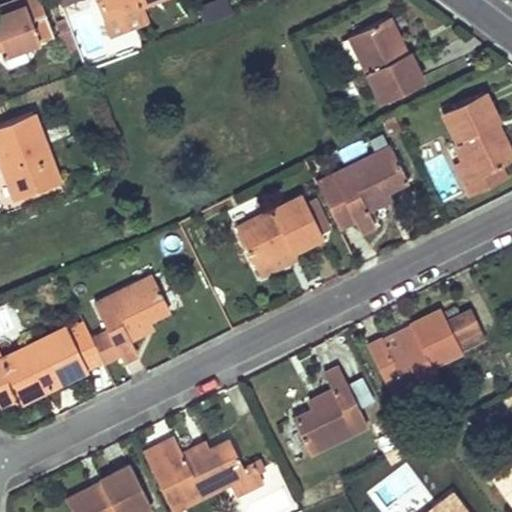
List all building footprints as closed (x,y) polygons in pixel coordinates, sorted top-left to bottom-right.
[(22,0),(24,5),(4,13),(0,14),(0,49),(1,53),(53,34),(39,0),(22,0)] [(22,0),(16,0),(1,6),(4,13),(24,5),(22,0)] [(95,0),(102,18),(140,3),(148,0),(95,0)] [(199,0),(204,18),(231,11),(227,0),(199,0)] [(140,3),(102,18),(106,28),(143,13),(140,3)] [(388,17),(349,35),(381,101),(422,81),(407,51),(405,53),(388,17)] [(77,47),(66,18),(55,22),(66,51),(77,47)] [(441,111),(457,143),(474,176),(499,164),(511,158),(494,123),(497,121),(482,91),(441,111)] [(33,111),(0,123),(0,160),(14,197),(58,180),(33,111)] [(394,115),(384,120),(391,134),(401,129),(394,115)] [(474,176),(457,143),(452,145),(460,161),(454,164),(468,194),(505,176),(499,164),(474,176)] [(389,145),(315,182),(338,227),(354,220),(361,233),(375,225),(367,209),(381,202),(378,194),(407,179),(389,145)] [(319,230),(306,203),(302,195),(237,228),(260,276),(295,259),(292,252),(322,237),(319,230)] [(315,199),(306,203),(319,230),(328,226),(315,199)] [(152,276),(94,303),(107,330),(91,338),(102,360),(118,353),(122,361),(137,354),(129,338),(144,331),(139,322),(168,309),(152,276)] [(48,279),(38,284),(46,302),(56,298),(48,279)] [(462,345),(484,335),(471,304),(449,313),(462,345)] [(381,336),(366,344),(386,385),(400,378),(405,386),(407,390),(436,376),(430,364),(459,350),(439,309),(408,323),(414,337),(388,350),(381,336)] [(65,325),(0,356),(0,360),(18,396),(21,402),(86,370),(85,368),(102,360),(91,338),(82,320),(66,327),(65,325)] [(408,323),(381,336),(388,350),(414,337),(408,323)] [(0,360),(0,398),(3,404),(18,396),(0,360)] [(318,405),(309,409),(291,418),(306,451),(365,423),(337,365),(322,372),(329,387),(313,395),(318,405)] [(360,375),(350,381),(363,403),(373,397),(360,375)] [(400,378),(386,385),(390,393),(405,386),(400,378)] [(313,395),(304,399),(309,409),(318,405),(313,395)] [(465,437),(459,422),(439,429),(445,445),(465,437)] [(174,437),(143,452),(172,508),(229,480),(235,492),(260,481),(251,461),(241,465),(228,437),(207,447),(198,451),(194,444),(181,450),(174,437)] [(203,440),(194,444),(198,451),(207,447),(203,440)] [(511,458),(490,475),(511,504),(511,458)] [(93,489),(91,484),(65,498),(72,511),(134,511),(149,504),(128,462),(99,477),(100,480),(103,484),(93,489)] [(100,480),(91,484),(93,489),(103,484),(100,480)] [(470,511),(455,491),(426,511),(470,511)]
